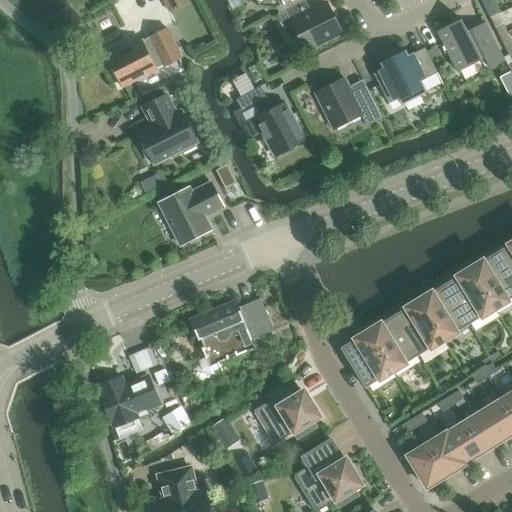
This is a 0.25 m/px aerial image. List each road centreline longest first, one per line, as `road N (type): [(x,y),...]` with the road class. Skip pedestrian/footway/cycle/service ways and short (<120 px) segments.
road 1 (residential): [(78,333),(73,83),(58,51),(0,0)]
road 2 (residential): [(274,246),(320,355),(418,511)]
road 3 (tertiary): [(274,246),(511,154)]
road 4 (tertiary): [(78,333),(274,246)]
road 5 (residential): [(78,333),(123,511)]
